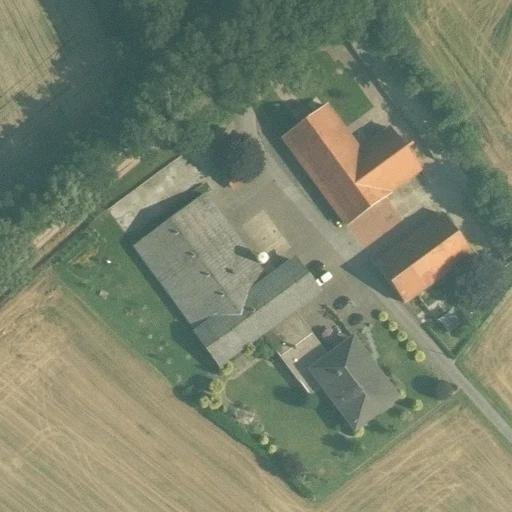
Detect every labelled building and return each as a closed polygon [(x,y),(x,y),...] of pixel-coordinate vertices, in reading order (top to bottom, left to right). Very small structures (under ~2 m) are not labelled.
[(368,138),(355,147),(326,107),(282,139),(346,226),(390,194),(389,192),(419,170),(389,129),(371,142),(368,138)] [(242,164),(224,178),(234,192),(253,178),(242,164)] [(267,280),(205,196),(134,248),(220,365),(261,334),(293,311),(316,294),(293,262),(267,280)] [(442,215),(375,265),(403,304),(471,254),(442,215)] [(293,311),(261,334),(279,358),(311,335),(293,311)] [(328,359),(311,335),(279,358),(297,382),(311,372),(324,389),(330,386),(343,404),(338,408),(354,429),(394,399),(352,342),(328,359)]
